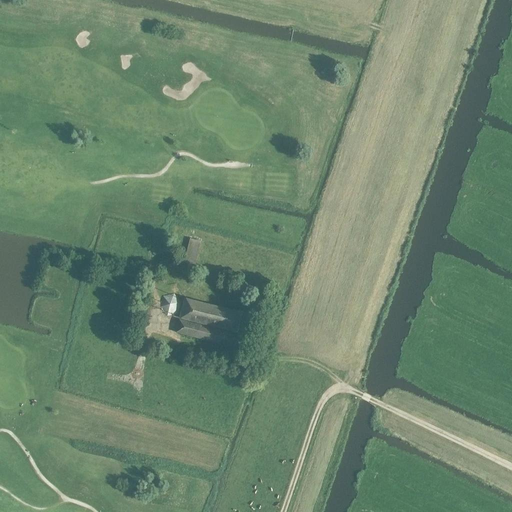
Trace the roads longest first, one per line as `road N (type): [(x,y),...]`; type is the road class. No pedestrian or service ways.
road 1 (track): [(420,0),(387,265),(347,389)]
road 2 (track): [(511,468),(358,394)]
road 3 (track): [(282,511),(319,407),(341,388),(358,394)]
